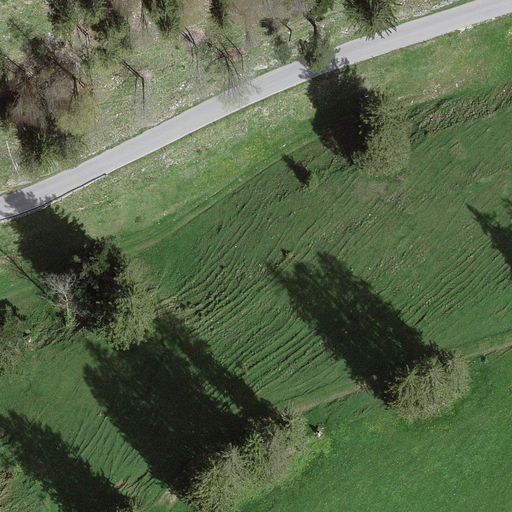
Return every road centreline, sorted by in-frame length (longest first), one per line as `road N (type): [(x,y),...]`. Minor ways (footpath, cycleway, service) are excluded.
road 1 (tertiary): [(505,0),(280,76),(0,208)]
road 2 (track): [(161,511),(182,477),(228,435),(290,406),(511,335)]
